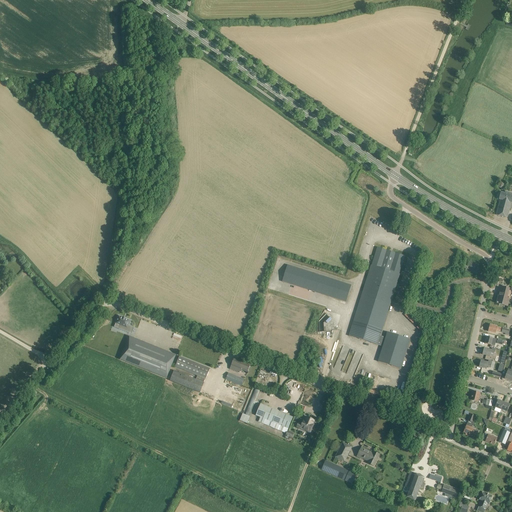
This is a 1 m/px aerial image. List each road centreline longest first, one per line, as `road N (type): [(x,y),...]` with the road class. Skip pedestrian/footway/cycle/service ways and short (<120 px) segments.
road 1 (unclassified): [(0,417),(82,321),(113,303),(416,425)]
road 2 (primary): [(395,175),(146,0)]
road 3 (track): [(273,511),(28,383)]
road 4 (unclassified): [(479,312),(489,258),(393,196),(395,175)]
road 5 (primary): [(511,240),(395,175)]
road 6 (track): [(333,391),(288,511)]
